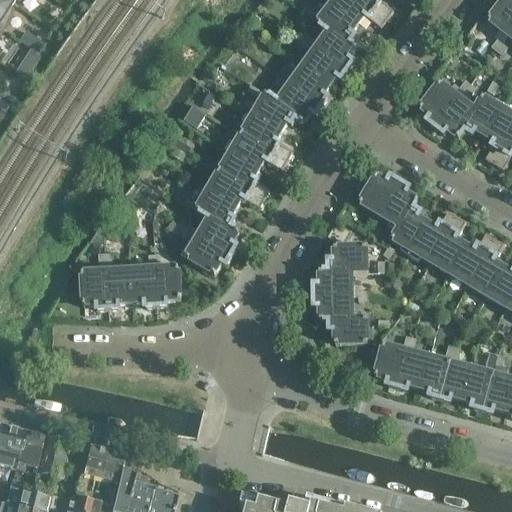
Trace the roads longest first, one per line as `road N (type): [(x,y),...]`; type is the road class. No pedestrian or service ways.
road 1 (residential): [(511,457),(316,400),(251,359)]
road 2 (residential): [(251,359),(268,288),(361,126)]
road 3 (residential): [(0,412),(230,461)]
road 4 (residential): [(230,461),(436,511)]
road 5 (residential): [(251,359),(65,349)]
road 6 (unclassified): [(511,217),(361,126)]
road 7 (residential): [(361,126),(460,0)]
